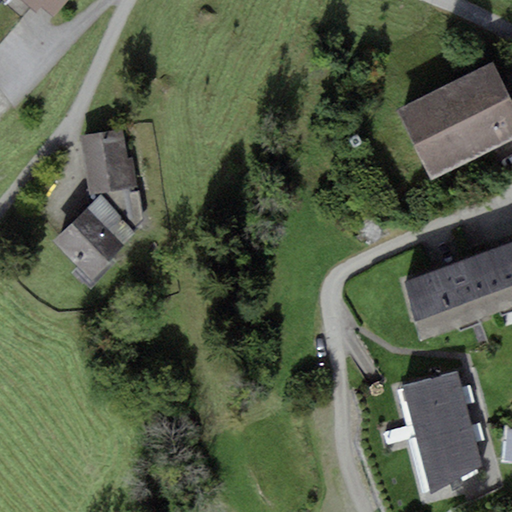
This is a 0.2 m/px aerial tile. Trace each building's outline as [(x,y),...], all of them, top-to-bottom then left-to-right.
[(81,0),(31,0),(49,15),(59,3),(71,13),(81,0)] [(511,116),(490,71),(401,114),(433,181),(511,143),(511,116)] [(132,131),(89,138),(97,192),(140,186),(132,131)] [(103,209),(68,242),(106,282),(141,249),(103,209)] [(511,247),(401,286),(419,340),(511,309),(511,247)] [(455,375),(404,387),(431,496),(478,470),(455,375)]
